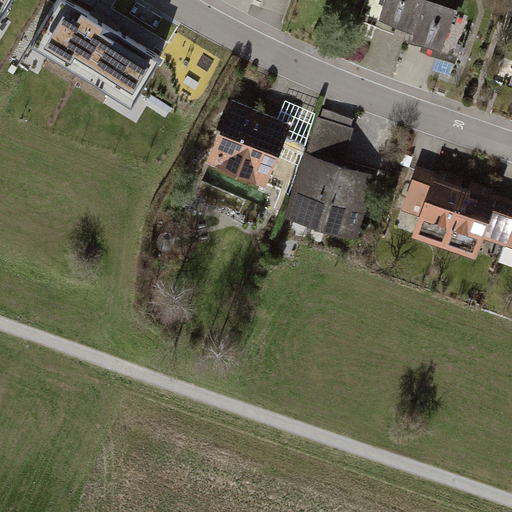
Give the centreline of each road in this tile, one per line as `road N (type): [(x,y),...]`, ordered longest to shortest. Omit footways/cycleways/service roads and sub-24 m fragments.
road 1 (track): [(0,324),(511,500)]
road 2 (residential): [(169,0),(346,90),(511,147)]
